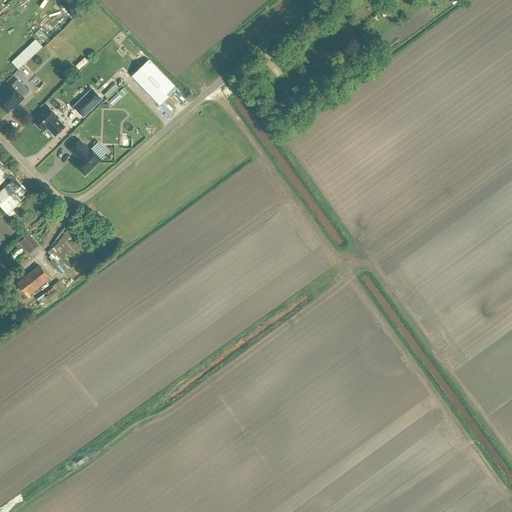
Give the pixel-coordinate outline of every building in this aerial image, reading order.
[(63,0),(71,8),(80,0),(79,0),(63,0)] [(17,69),(41,46),(34,39),(10,62),(17,69)] [(79,70),(88,61),(84,58),(75,66),(79,70)] [(177,88),(149,59),(132,76),(159,105),(177,88)] [(113,84),(102,94),(106,97),(116,87),(113,84)] [(12,86),(0,98),(0,104),(8,112),(14,107),(15,108),(24,98),(12,86)] [(92,89),(74,107),(83,117),(102,99),(92,89)] [(124,89),(119,93),(123,97),(127,93),(124,89)] [(49,107),(33,121),(44,132),(48,129),(56,137),(66,127),(58,119),(59,118),(49,107)] [(80,159),(74,163),(85,174),(101,159),(91,148),(89,150),(80,140),(71,149),(80,159)] [(0,205),(8,214),(30,193),(16,178),(0,192),(0,205)] [(66,268),(89,248),(70,227),(48,249),(66,268)] [(26,251),(36,243),(29,235),(19,243),(26,251)] [(28,297),(50,278),(39,265),(17,283),(28,297)]
